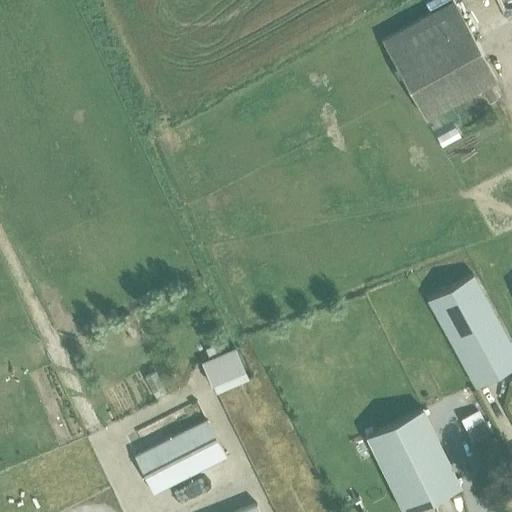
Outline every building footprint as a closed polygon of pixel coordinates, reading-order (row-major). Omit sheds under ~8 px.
[(426,117),(497,78),(453,0),(452,0),(383,38),(426,117)] [(476,385),(511,365),(511,343),(473,273),(428,298),(476,385)] [(234,346),(201,360),(211,382),(243,368),(234,346)] [(482,406),(466,413),(474,430),(490,423),(482,406)] [(404,511),(460,484),(422,407),(366,434),(404,511)] [(154,491),(226,454),(208,417),(135,454),(154,491)] [(487,471),(505,462),(489,431),(472,439),(487,471)] [(259,511),(256,503),(234,511),(259,511)]
